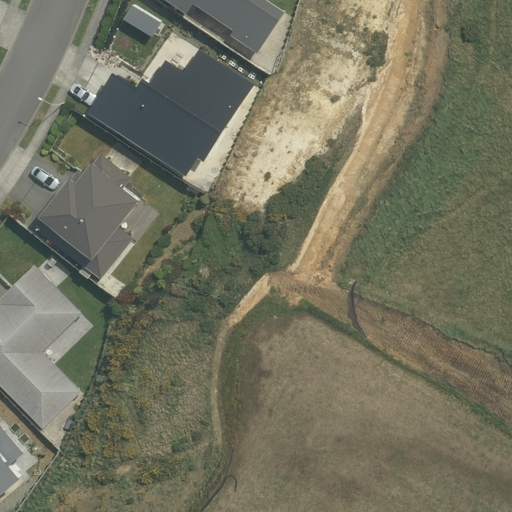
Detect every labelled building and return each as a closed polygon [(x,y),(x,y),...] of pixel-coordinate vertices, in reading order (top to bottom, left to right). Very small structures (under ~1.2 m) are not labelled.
[(199,2),(238,29),(235,34),(262,52),(290,11),(272,0),(173,0),(191,12),(199,2)] [(93,110),(93,111),(190,175),(203,156),(209,160),(258,84),(204,49),(190,70),(171,58),(156,83),(149,78),(143,87),(119,71),(93,110)] [(83,169),(38,224),(105,278),(138,237),(125,227),(147,198),(130,184),(136,178),(105,154),(88,173),(83,169)] [(0,379),(47,428),(86,390),(47,352),(87,312),(39,263),(0,301),(0,379)] [(0,500),(29,476),(16,462),(28,450),(5,424),(0,428),(0,500)]
